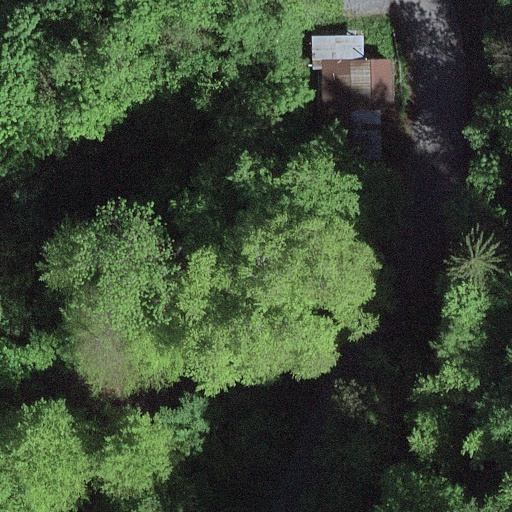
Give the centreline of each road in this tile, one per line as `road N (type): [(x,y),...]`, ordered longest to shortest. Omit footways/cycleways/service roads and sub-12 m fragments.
road 1 (residential): [(300,511),(408,294),(478,122),(463,36),(438,0)]
road 2 (track): [(408,294),(191,374),(110,416),(55,511)]
